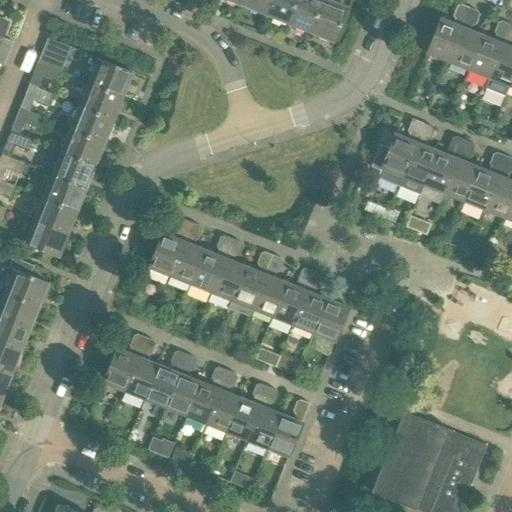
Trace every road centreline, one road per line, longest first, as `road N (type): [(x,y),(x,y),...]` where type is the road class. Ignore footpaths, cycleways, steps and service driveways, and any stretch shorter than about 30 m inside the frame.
road 1 (residential): [(36,441),(137,168),(248,132)]
road 2 (residential): [(248,132),(367,90),(405,0)]
road 3 (residential): [(248,132),(217,45),(105,0)]
road 4 (residential): [(218,511),(36,441)]
